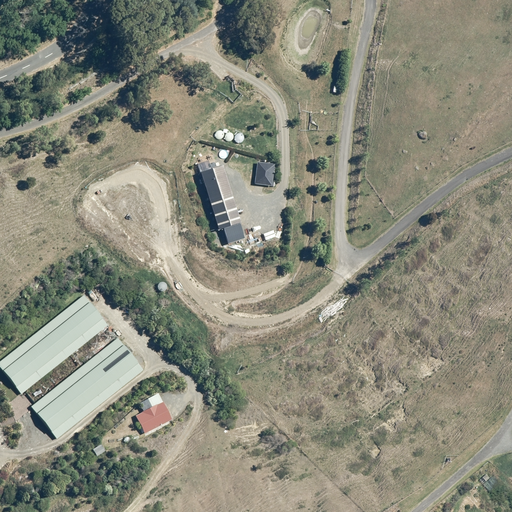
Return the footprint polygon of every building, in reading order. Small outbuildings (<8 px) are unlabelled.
[(215,130),(212,138),(231,143),(233,135),(215,130)] [(268,165),(265,165),(264,177),(273,177),(274,162),(268,162),(268,165)] [(207,207),(215,231),(237,224),(230,200),(221,171),(198,178),(207,207)] [(20,395),(107,326),(100,318),(83,297),(0,362),(0,369),(14,387),(20,395)] [(56,440),(142,371),(136,364),(117,339),(31,408),(50,432),(56,440)] [(170,421),(160,402),(143,411),(133,416),(144,435),(170,421)] [(100,444),(92,450),(97,457),(105,452),(100,444)] [(489,492),(500,481),(494,474),(483,485),(489,492)]
